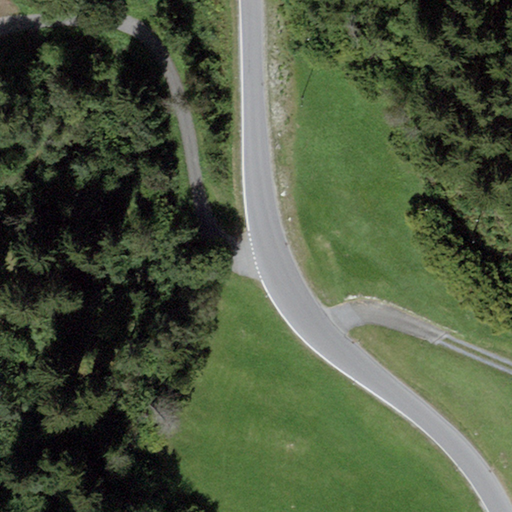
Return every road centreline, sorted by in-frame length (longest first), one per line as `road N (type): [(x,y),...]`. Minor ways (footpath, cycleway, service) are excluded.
road 1 (residential): [(498,511),(447,438),(363,376),(304,321),(283,286),(257,171),(252,0)]
road 2 (track): [(0,22),(99,18),(146,35),(171,75),(209,226),(232,252),(271,255)]
road 3 (track): [(304,321),(379,311),(511,368)]
